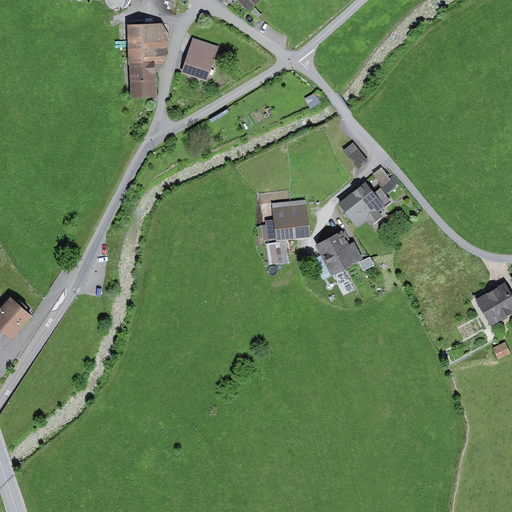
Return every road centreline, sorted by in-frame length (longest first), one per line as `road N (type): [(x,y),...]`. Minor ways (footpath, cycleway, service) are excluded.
road 1 (unclassified): [(297,53),(452,232),(484,253),(511,257)]
road 2 (residential): [(0,396),(77,277),(143,146)]
road 3 (residential): [(143,146),(291,59)]
road 4 (unclassified): [(143,146),(174,33),(199,0)]
